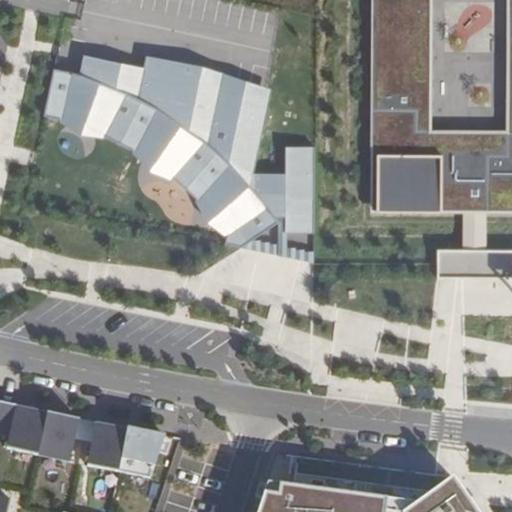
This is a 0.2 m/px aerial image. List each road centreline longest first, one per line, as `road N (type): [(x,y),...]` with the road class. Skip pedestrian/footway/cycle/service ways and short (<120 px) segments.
road 1 (residential): [(270,407),(0,347)]
road 2 (residential): [(511,438),(270,407)]
